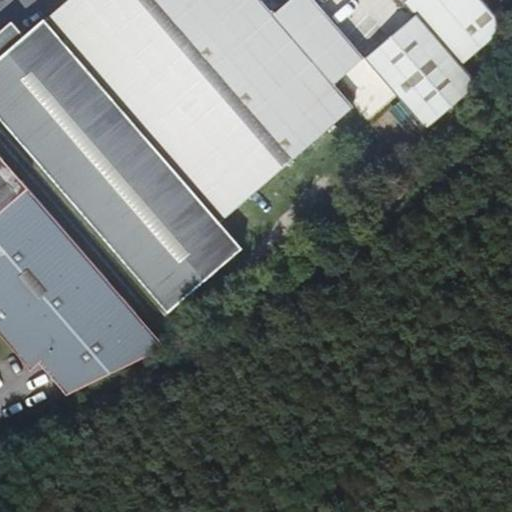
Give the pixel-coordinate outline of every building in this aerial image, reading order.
[(68,0),(0,58),(0,115),(169,310),(251,245),(227,217),(357,104),(338,82),(366,57),(366,56),(317,0),(290,0),(276,13),(264,0),(68,0)] [(401,0),(414,14),(366,56),(366,57),(390,84),(428,127),(480,82),(464,65),(508,27),(483,0),(401,0)] [(0,214),(30,188),(0,152),(0,214)] [(134,306),(30,188),(0,214),(0,312),(43,361),(55,375),(134,306)] [(71,393),(168,345),(134,306),(55,375),(71,393)] [(43,361),(0,312),(0,328),(34,368),(43,361)]
